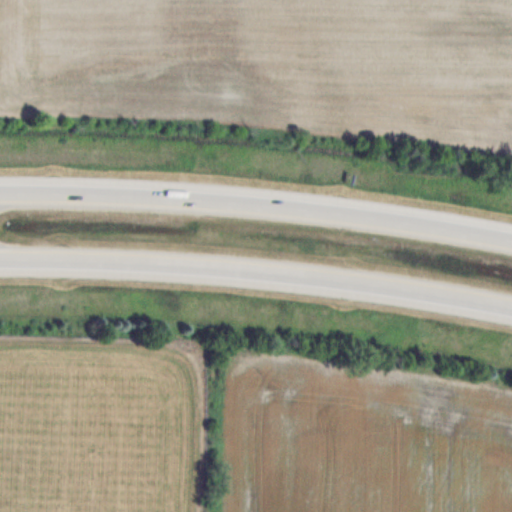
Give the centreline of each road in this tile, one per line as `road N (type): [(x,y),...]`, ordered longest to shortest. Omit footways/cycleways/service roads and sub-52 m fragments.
road 1 (motorway): [(0,260),(282,273),(511,308)]
road 2 (motorway): [(511,241),(280,206),(0,194)]
